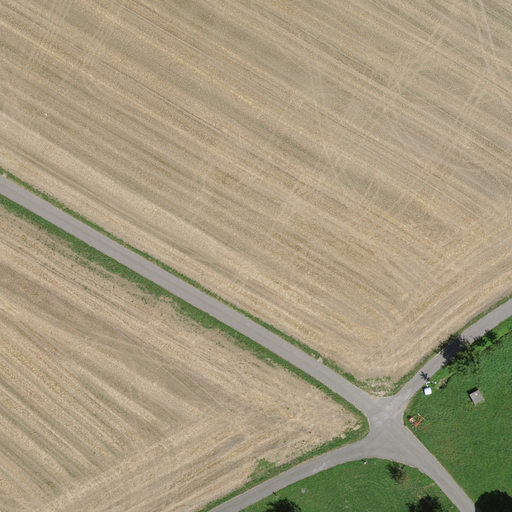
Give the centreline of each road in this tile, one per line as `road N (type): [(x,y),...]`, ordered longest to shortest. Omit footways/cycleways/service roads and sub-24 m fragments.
road 1 (track): [(0,183),(385,411)]
road 2 (track): [(385,411),(375,443),(229,511)]
road 3 (track): [(385,411),(511,308)]
road 4 (track): [(385,411),(473,511)]
